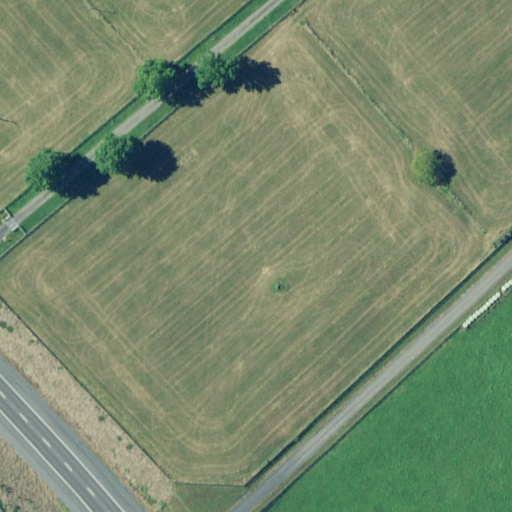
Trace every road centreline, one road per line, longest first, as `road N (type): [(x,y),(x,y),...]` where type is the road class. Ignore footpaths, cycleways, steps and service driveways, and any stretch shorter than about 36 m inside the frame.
road 1 (track): [(240,511),(511,243)]
road 2 (track): [(0,235),(263,0)]
road 3 (primary): [(94,511),(0,407)]
